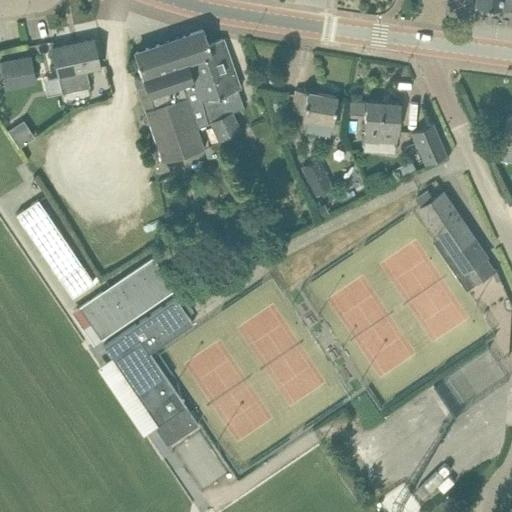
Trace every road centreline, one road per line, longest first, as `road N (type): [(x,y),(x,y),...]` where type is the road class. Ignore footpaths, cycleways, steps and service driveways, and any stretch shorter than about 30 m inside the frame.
road 1 (secondary): [(430,44),(174,0)]
road 2 (unclassified): [(511,248),(433,77),(430,44)]
